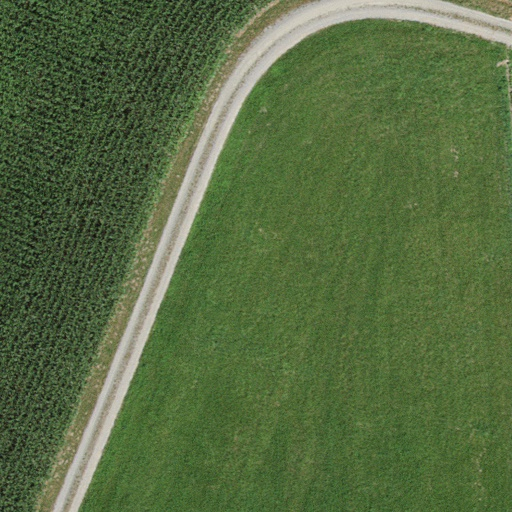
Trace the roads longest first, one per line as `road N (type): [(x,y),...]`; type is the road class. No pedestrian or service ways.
road 1 (track): [(52,511),(219,110),(270,32),(355,0)]
road 2 (track): [(374,0),(511,31)]
